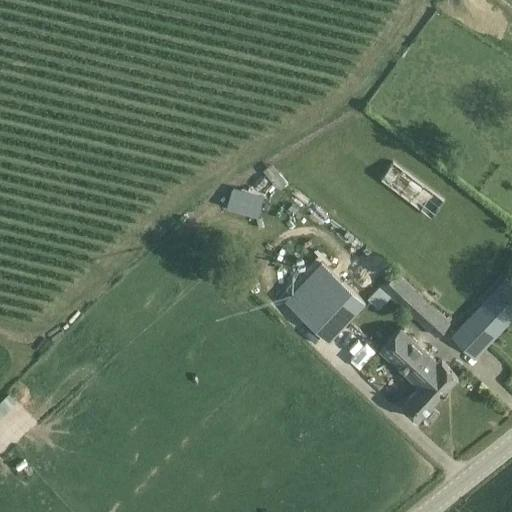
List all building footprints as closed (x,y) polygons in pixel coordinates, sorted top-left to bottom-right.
[(444,200),(394,162),(381,179),(431,217),(444,200)] [(263,199),(232,190),(227,207),(258,216),(263,199)] [(366,303),(321,260),(284,298),(330,342),(366,303)] [(450,321),(395,269),(368,299),(378,309),(391,296),(435,336),(450,321)] [(511,318),(511,282),(505,276),(450,335),(476,358),(511,318)] [(419,385),(439,362),(400,326),(380,349),(419,385)] [(441,360),(439,362),(419,385),(401,404),(417,419),(431,403),(432,404),(458,376),(441,360)] [(0,410),(4,414),(21,399),(13,391),(0,402),(0,410)]
